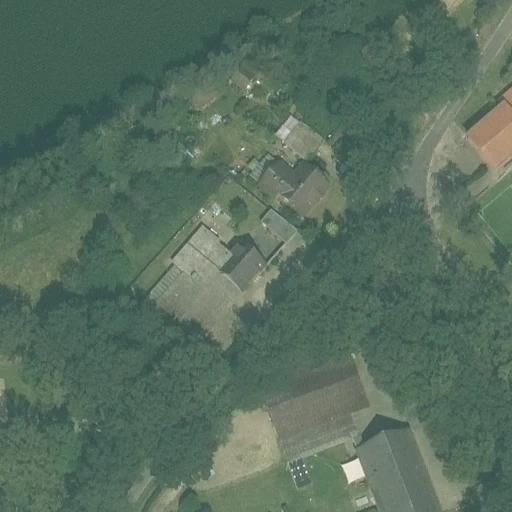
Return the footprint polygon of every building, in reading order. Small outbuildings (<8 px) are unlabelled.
[(511,89),(502,98),(510,107),(511,109),(511,89)] [(511,158),(511,109),(510,107),(471,141),(498,171),(511,158)] [(281,162),(262,184),(307,222),(336,187),(308,163),(297,175),(281,162)] [(275,212),(265,224),(290,245),(300,233),(275,212)] [(211,223),(134,312),(186,357),(263,269),(211,223)] [(270,402),(291,461),(374,431),(353,372),(270,402)] [(438,511),(409,435),(360,454),(381,511),(438,511)]
